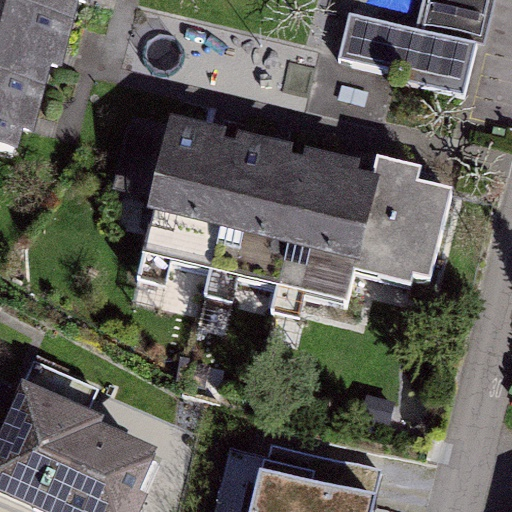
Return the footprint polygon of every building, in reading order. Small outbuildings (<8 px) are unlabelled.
[(0,0),(70,20),(75,0),(0,0)] [(0,0),(0,73),(50,88),(70,20),(0,0)] [(424,0),(414,40),(477,56),(491,0),(424,0)] [(414,40),(359,22),(346,68),(463,101),(477,56),(414,40)] [(0,73),(0,146),(30,156),(50,88),(0,73)] [(240,147),(166,133),(143,250),(217,265),(240,147)] [(314,162),(240,147),(217,265),(291,280),(314,162)] [(388,177),(314,162),(291,280),(365,294),(388,177)] [(462,191),(388,177),(365,294),(439,309),(462,191)] [(144,511),(165,465),(21,403),(0,450),(0,503),(20,511),(144,511)] [(370,511),(371,507),(257,482),(250,511),(370,511)]
